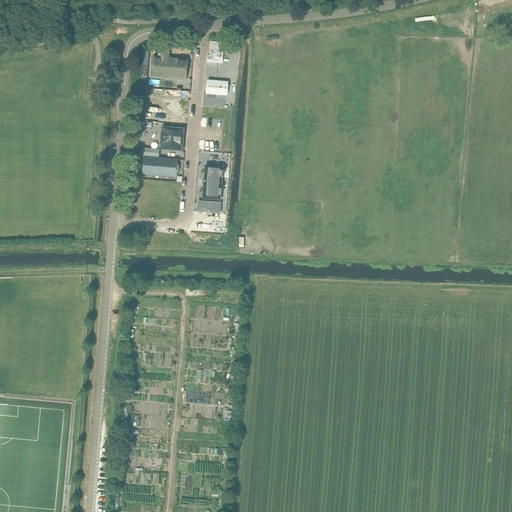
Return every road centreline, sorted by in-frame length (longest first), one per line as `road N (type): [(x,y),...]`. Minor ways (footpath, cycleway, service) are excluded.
road 1 (track): [(168,511),(185,292),(107,290)]
road 2 (unclassified): [(113,221),(90,511)]
road 3 (unclassified): [(113,221),(181,224),(202,26)]
road 4 (unclassified): [(113,221),(128,46),(144,33),(202,26)]
road 5 (unclassified): [(202,26),(411,0)]
